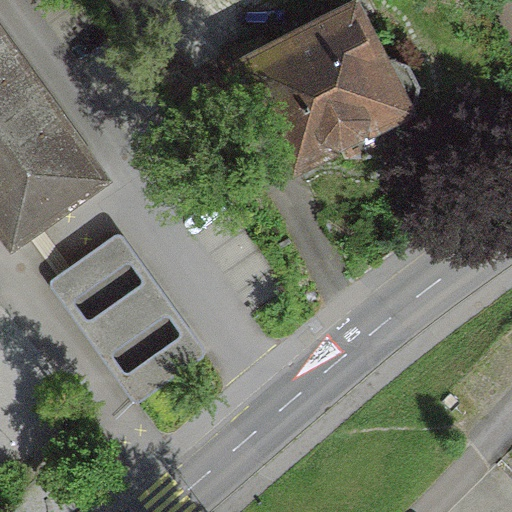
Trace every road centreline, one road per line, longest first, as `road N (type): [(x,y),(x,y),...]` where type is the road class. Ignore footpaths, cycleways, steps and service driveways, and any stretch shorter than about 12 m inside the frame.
road 1 (tertiary): [(162,511),(387,316),(511,229)]
road 2 (residential): [(511,414),(415,511)]
